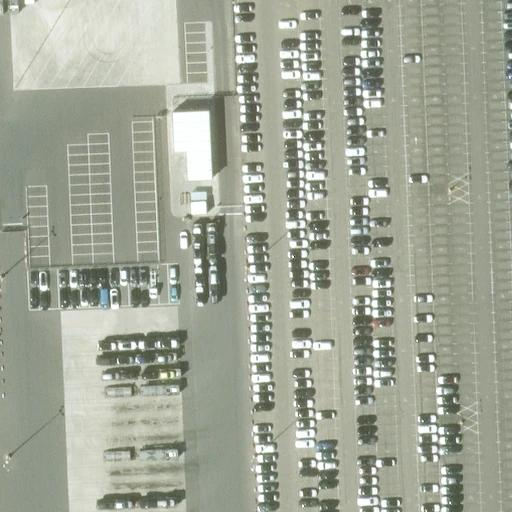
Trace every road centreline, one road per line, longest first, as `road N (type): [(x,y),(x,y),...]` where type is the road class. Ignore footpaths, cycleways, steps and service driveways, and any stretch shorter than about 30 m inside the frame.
road 1 (unknown): [(381,0),(405,511)]
road 2 (unknown): [(186,0),(199,511)]
